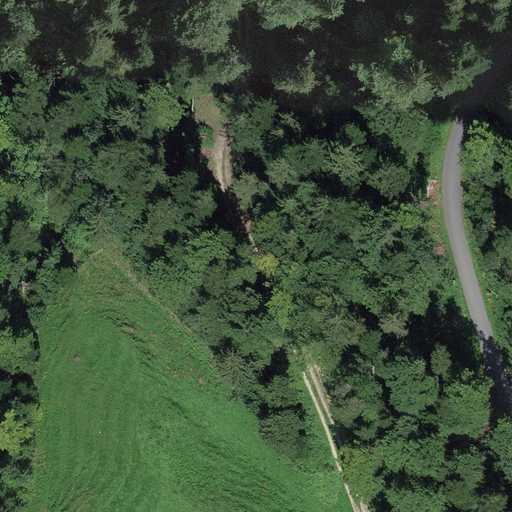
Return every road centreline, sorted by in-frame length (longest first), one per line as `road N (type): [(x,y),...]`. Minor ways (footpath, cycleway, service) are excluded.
road 1 (track): [(244,0),(248,61),(224,131),(222,180),(325,405),(348,477)]
road 2 (unclassified): [(511,401),(459,247),(452,170),(469,108),(511,51)]
